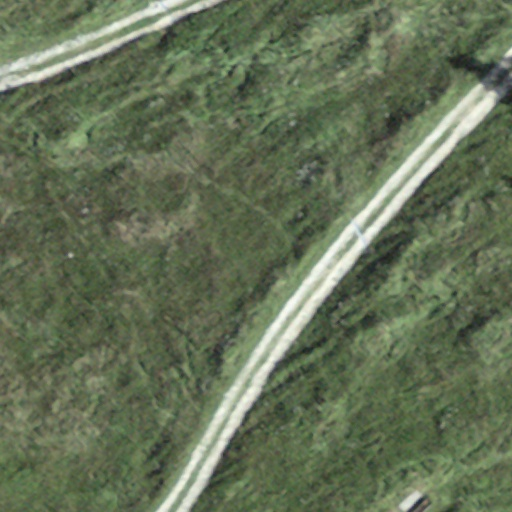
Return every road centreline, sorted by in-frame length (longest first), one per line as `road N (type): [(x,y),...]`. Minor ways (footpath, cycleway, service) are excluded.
road 1 (track): [(511,36),(313,244),(253,335),(176,511)]
road 2 (track): [(0,53),(149,0)]
